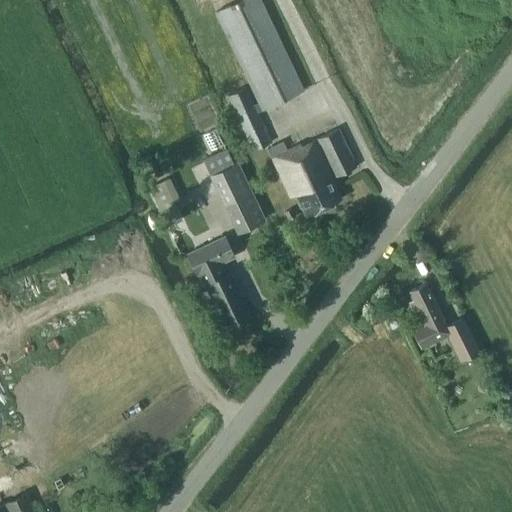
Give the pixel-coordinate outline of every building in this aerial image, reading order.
[(259,102),(254,104),(246,87),(228,95),(253,150),(272,142),(258,111),(305,90),(263,0),(241,0),(218,11),(259,102)] [(290,199),(296,196),(305,215),(340,199),(331,178),(355,167),(338,128),(300,145),(298,143),(286,148),(283,141),(267,148),(290,199)] [(265,220),(237,162),(233,163),(227,149),(203,160),(210,175),(209,175),(237,233),(265,220)] [(148,160),(138,165),(141,173),(151,168),(148,160)] [(151,168),(141,173),(148,188),(158,183),(151,168)] [(176,207),(163,180),(158,183),(148,188),(161,214),(176,207)] [(231,255),(222,236),(185,253),(199,285),(202,284),(222,326),(247,314),(226,271),(218,275),(213,264),(231,255)] [(447,324),(426,280),(406,290),(410,297),(405,300),(416,324),(412,326),(421,344),(448,331),(460,357),(477,348),(462,316),(447,324)] [(83,316),(73,320),(83,346),(93,342),(83,316)] [(0,511),(36,511),(25,488),(0,500),(0,511)]
